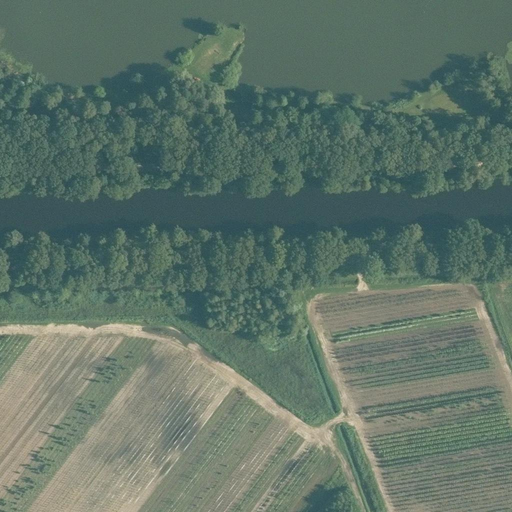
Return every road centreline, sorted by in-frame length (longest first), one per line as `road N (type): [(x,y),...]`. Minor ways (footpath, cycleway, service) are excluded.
road 1 (track): [(511,233),(0,250)]
road 2 (track): [(0,165),(389,157)]
road 3 (track): [(366,511),(289,263)]
road 4 (track): [(389,157),(511,163)]
